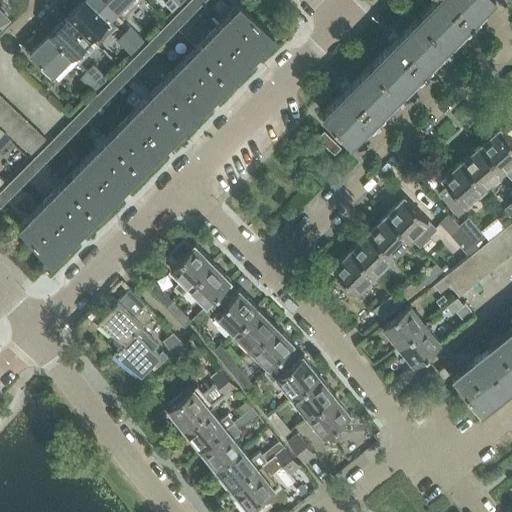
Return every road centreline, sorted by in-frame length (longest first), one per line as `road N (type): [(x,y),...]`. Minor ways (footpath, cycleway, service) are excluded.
road 1 (residential): [(270,277),(511,30)]
road 2 (residential): [(422,453),(270,277)]
road 3 (residential): [(182,186),(342,26)]
road 4 (residential): [(172,511),(39,330)]
road 5 (residential): [(39,330),(182,186)]
road 6 (residential): [(270,277),(182,186)]
